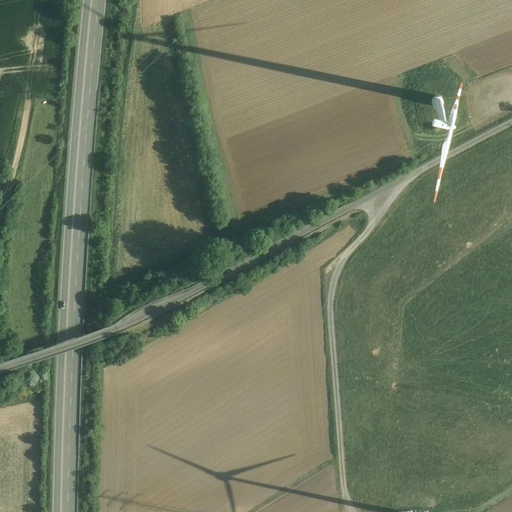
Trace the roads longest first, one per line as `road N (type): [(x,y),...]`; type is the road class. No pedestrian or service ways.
road 1 (unclassified): [(511,123),(116,328),(0,367)]
road 2 (trunk): [(95,0),(77,158),(65,511)]
